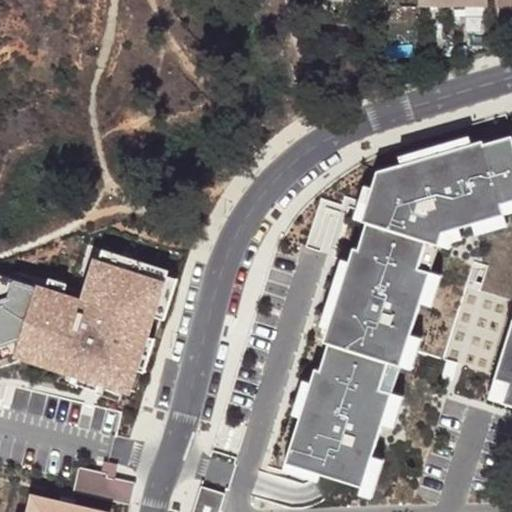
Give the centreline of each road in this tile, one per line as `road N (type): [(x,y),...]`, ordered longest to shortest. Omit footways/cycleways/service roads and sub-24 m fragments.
road 1 (tertiary): [(511,74),(329,136),(255,205),(214,294),(159,511)]
road 2 (unknown): [(250,474),(316,257)]
